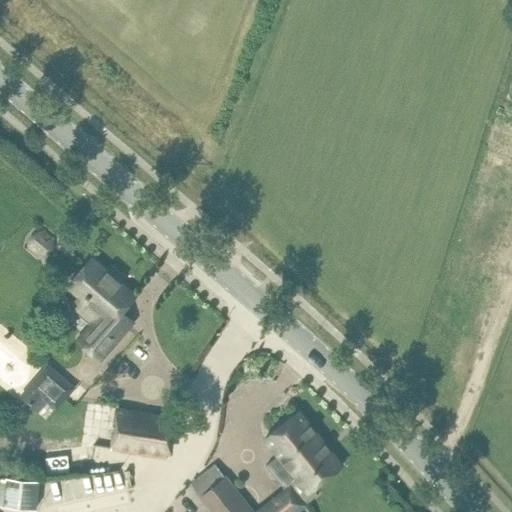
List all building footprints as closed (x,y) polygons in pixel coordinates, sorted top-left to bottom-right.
[(77,274),(70,283),(82,294),(71,306),(92,325),(84,334),(105,352),(127,327),(117,318),(122,311),(134,297),(90,259),(77,274)] [(27,385),(20,395),(34,407),(42,398),(48,403),(56,410),(65,399),(76,386),(47,362),(27,385)] [(112,445),(111,450),(165,458),(166,453),(171,454),(177,418),(171,418),(171,415),(118,407),(112,445)] [(215,463),(190,483),(201,496),(200,496),(212,511),(295,511),(296,511),(306,504),(306,503),(318,494),(314,488),(343,465),(299,411),(265,438),(279,455),(266,465),(286,490),(258,511),(255,511),(226,475),(225,476),(215,463)] [(37,509),(38,490),(39,480),(6,476),(3,505),(37,509)]
